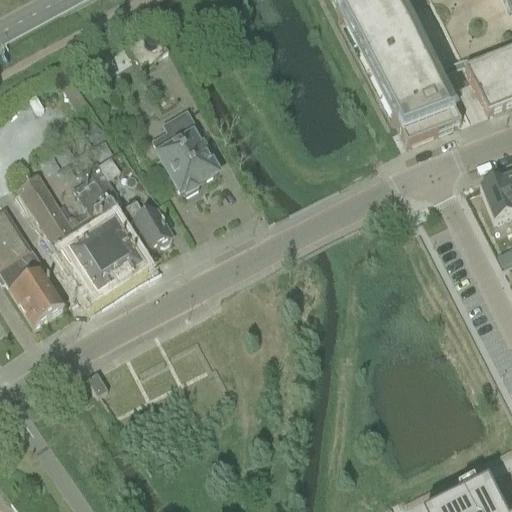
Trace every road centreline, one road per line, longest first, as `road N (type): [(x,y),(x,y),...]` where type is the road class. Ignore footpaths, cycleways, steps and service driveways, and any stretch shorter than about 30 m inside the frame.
road 1 (residential): [(0,412),(94,348),(428,178)]
road 2 (residential): [(428,178),(511,335)]
